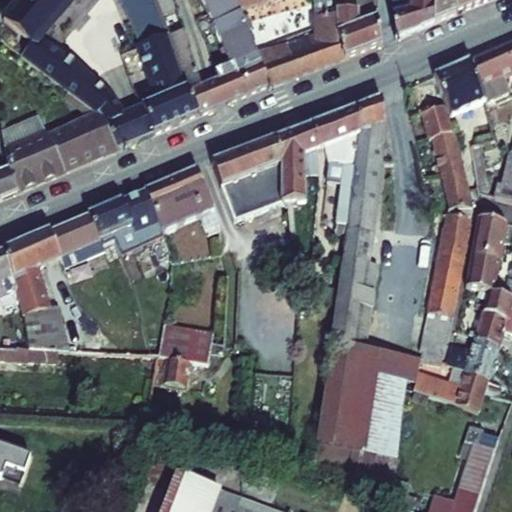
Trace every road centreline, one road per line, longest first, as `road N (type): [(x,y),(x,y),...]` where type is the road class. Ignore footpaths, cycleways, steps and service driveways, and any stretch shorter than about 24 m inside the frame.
road 1 (secondary): [(0,227),(397,64)]
road 2 (unknown): [(267,396),(197,146)]
road 3 (unknown): [(397,64),(405,202),(399,316)]
road 4 (unknown): [(28,215),(87,455)]
road 5 (unknown): [(227,134),(175,0)]
road 6 (secondary): [(397,64),(511,17)]
